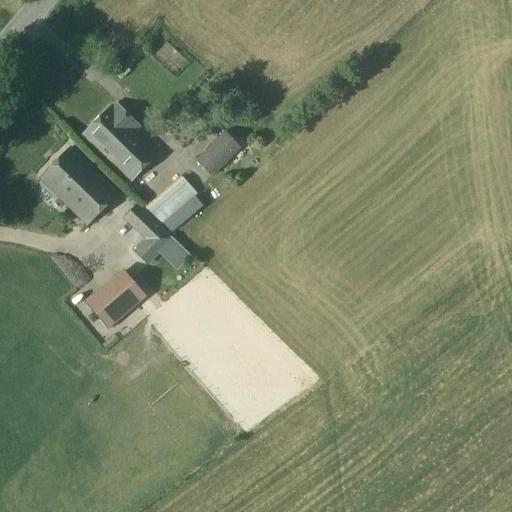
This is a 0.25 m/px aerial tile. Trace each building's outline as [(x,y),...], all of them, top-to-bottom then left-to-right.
[(159,24),(143,32),(154,57),(170,50),(159,24)] [(39,79),(58,97),(67,87),(47,70),(39,79)] [(122,111),(119,114),(111,107),(83,136),(131,182),(159,153),(132,127),(135,124),(122,111)] [(224,132),(195,160),(213,177),(241,148),(224,132)] [(41,179),(88,225),(118,194),(71,148),(41,179)] [(197,194),(182,178),(148,208),(161,224),(197,194)] [(172,240),(158,226),(132,252),(146,266),(172,240)] [(145,295),(124,270),(85,303),(107,328),(145,295)]
